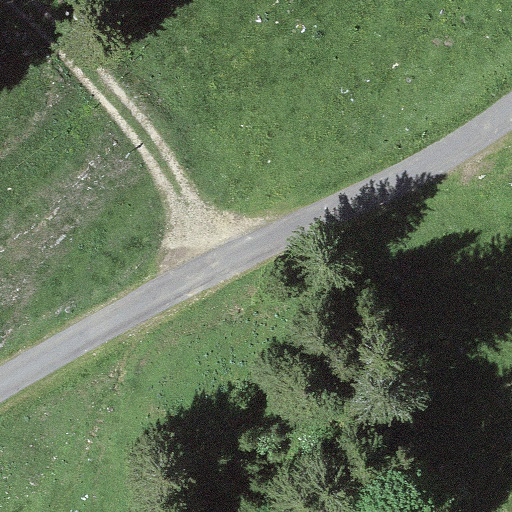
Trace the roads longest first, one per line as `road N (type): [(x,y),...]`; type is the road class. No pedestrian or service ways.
road 1 (unclassified): [(511,111),(440,158),(0,388)]
road 2 (track): [(216,272),(146,135),(17,0)]
